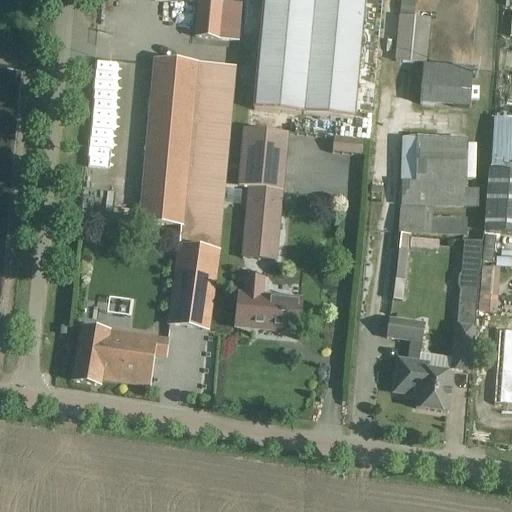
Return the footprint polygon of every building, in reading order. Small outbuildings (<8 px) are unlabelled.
[(264,0),(254,111),(353,120),(364,1),(350,0),(264,0)] [(412,0),(401,0),(399,17),(413,18),(415,0),(412,0)] [(236,43),(240,6),(199,3),(196,39),(236,43)] [(398,17),(394,62),(416,64),(420,19),(413,18),(399,17),(398,17)] [(181,235),(219,238),(235,69),(155,62),(140,224),(182,228),(181,235)] [(475,106),(476,66),(425,64),(423,104),(475,106)] [(287,136),(245,131),(241,176),(250,177),(242,261),(274,264),(287,136)] [(337,139),(335,151),(364,156),(366,144),(337,139)] [(511,174),(489,173),(484,233),(511,234),(511,174)] [(401,186),(400,207),(477,210),(478,192),(463,192),(464,189),(401,186)] [(432,210),(399,208),(398,234),(466,237),(467,221),(432,219),(432,210)] [(219,238),(181,235),(180,247),(169,326),(207,332),(218,252),(219,238)] [(400,236),(399,251),(408,252),(409,252),(409,249),(410,240),(410,237),(400,236)] [(410,240),(409,249),(438,252),(438,243),(410,240)] [(399,251),(395,281),(405,282),(408,252),(399,251)] [(481,280),(479,297),(497,299),(499,282),(481,280)] [(395,281),(393,301),(403,302),(405,282),(395,281)] [(263,284),(246,283),(244,298),(238,298),(238,310),(236,329),(254,331),(254,327),(297,331),(297,335),(298,335),(300,315),(300,305),(262,302),(263,284)] [(458,303),(457,322),(475,324),(477,305),(458,303)] [(389,321),(386,339),(410,343),(407,362),(398,361),(393,394),(417,398),(415,410),(447,414),(450,397),(453,377),(427,373),(428,366),(419,364),(425,326),(389,321)] [(475,331),(456,329),(452,371),(470,373),(475,331)] [(102,334),(82,330),(73,383),(99,387),(100,380),(149,387),(154,357),(166,358),(168,342),(102,334)] [(511,333),(502,333),(494,406),(511,407),(511,333)]
